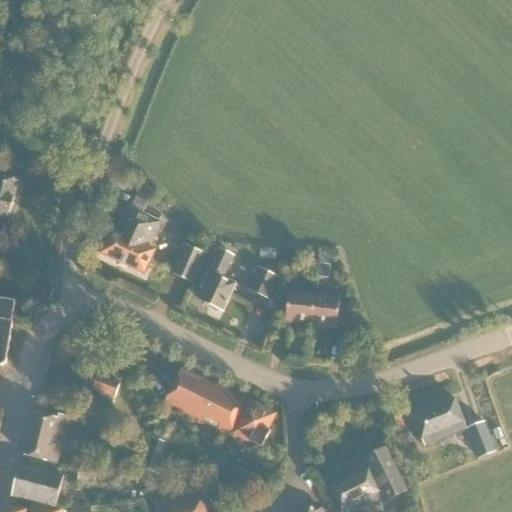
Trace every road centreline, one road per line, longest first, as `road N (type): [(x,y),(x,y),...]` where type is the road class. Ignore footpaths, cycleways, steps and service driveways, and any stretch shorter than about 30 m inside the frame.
road 1 (unclassified): [(78,307),(72,245),(120,101),(166,0)]
road 2 (tertiary): [(299,388),(117,307),(78,307)]
road 3 (tertiary): [(511,334),(395,376),(299,388)]
road 4 (residential): [(272,511),(297,469),(299,388)]
